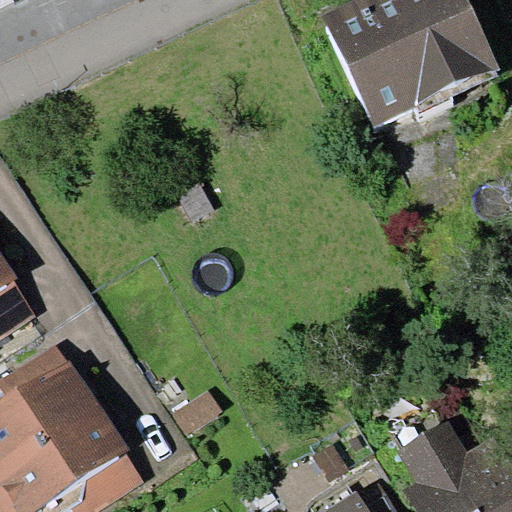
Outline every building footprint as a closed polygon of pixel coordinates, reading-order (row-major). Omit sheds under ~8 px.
[(352,0),(322,15),(374,125),(499,66),(467,0),(352,0)] [(17,278),(0,253),(0,290),(13,282),(17,278)] [(0,338),(35,316),(13,282),(0,290),(0,338)] [(0,381),(0,382),(12,401),(70,362),(58,343),(0,381)] [(0,409),(0,471),(99,404),(70,362),(12,401),(0,409)] [(224,416),(209,392),(173,413),(188,438),(224,416)] [(131,451),(99,404),(0,471),(0,511),(40,511),(64,496),(126,454),(131,451)] [(450,420),(397,450),(416,483),(401,492),(412,511),(511,511),(511,464),(495,436),(468,451),(450,420)] [(335,445),(313,455),(331,483),(350,468),(335,445)] [(95,511),(143,480),(126,454),(64,496),(74,511),(95,511)] [(398,511),(378,480),(325,511),(398,511)]
